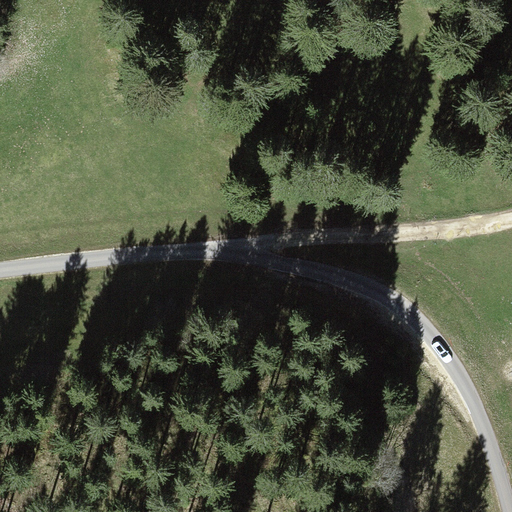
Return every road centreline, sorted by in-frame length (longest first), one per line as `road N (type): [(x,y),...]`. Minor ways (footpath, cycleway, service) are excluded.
road 1 (unclassified): [(0,273),(213,253),(376,296),(462,380),(509,511)]
road 2 (track): [(213,253),(511,217)]
